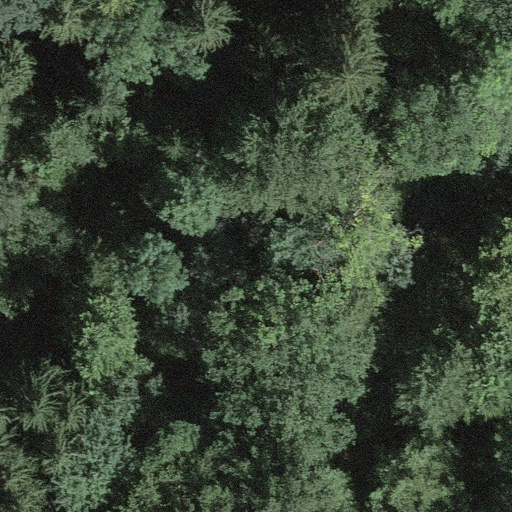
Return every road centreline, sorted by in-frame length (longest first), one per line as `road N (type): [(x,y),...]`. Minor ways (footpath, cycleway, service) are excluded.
road 1 (track): [(111,511),(170,397),(211,257),(357,93),(475,0)]
road 2 (track): [(317,0),(211,257)]
